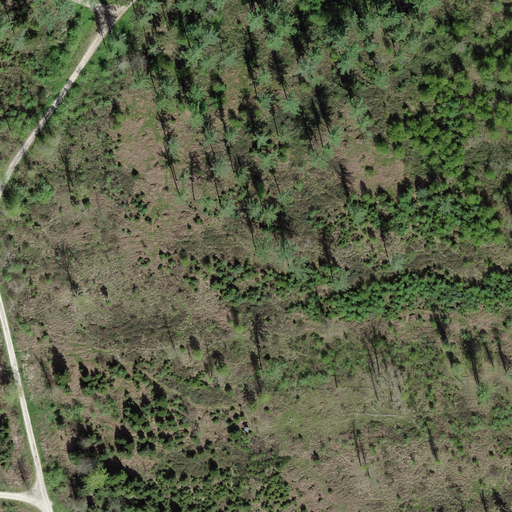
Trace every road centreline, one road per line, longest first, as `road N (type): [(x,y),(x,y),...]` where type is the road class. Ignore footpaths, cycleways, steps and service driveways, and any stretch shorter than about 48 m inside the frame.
road 1 (track): [(130,0),(68,76),(0,190)]
road 2 (track): [(0,309),(43,497)]
